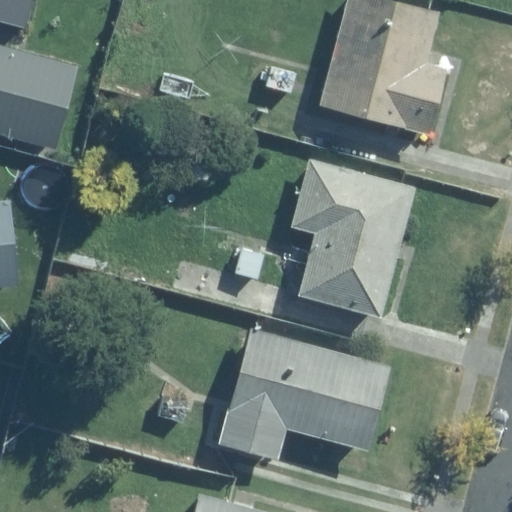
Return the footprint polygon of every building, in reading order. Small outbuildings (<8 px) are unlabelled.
[(443,14),(387,0),(348,0),(320,109),(433,138),(451,69),(430,63),(443,14)] [(67,68),(0,49),(0,136),(44,149),(67,68)] [(384,322),(419,192),(307,161),(289,229),(316,236),(299,299),(384,322)] [(9,203),(0,203),(0,299),(14,298),(9,203)] [(394,364),(251,327),(219,449),(280,465),(290,430),(371,451),(394,364)] [(276,511),(200,494),(195,511),(276,511)]
